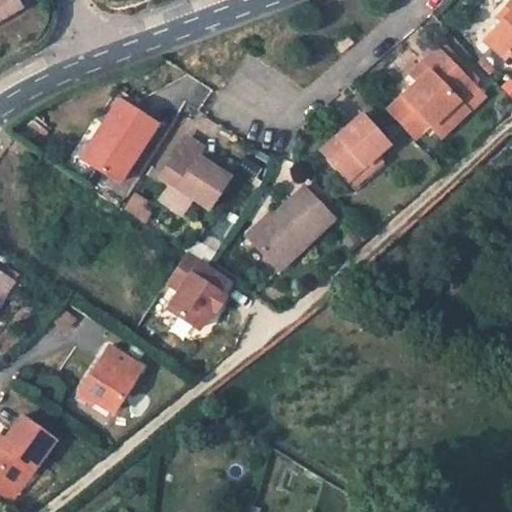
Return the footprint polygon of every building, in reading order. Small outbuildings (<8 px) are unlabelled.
[(0,0),(0,15),(26,2),(24,0),(0,0)] [(511,0),(507,0),(499,10),(504,14),(484,38),(504,55),(510,48),(511,50),(511,0)] [(477,81),(482,75),(449,45),(444,51),(477,81)] [(420,80),(392,108),(421,136),(435,123),(436,125),(463,98),(474,109),(489,93),(477,81),(444,51),(441,47),(414,74),(420,80)] [(180,97),(199,107),(209,88),(190,78),(180,97)] [(511,102),(511,81),(510,79),(500,88),(511,102)] [(155,117),(117,93),(102,118),(106,120),(83,158),(116,180),(155,117)] [(463,98),(436,125),(447,135),(474,109),(463,98)] [(393,144),(363,114),(323,150),(359,187),(386,162),(383,154),(393,144)] [(219,153),(186,131),(157,174),(165,180),(191,197),(204,206),(205,206),(228,171),(214,161),(220,153),(219,153)] [(191,197),(165,180),(155,196),(181,214),(191,197)] [(338,215),(311,185),(252,238),(281,268),(338,215)] [(144,199),(133,192),(120,212),(131,219),(144,199)] [(219,295),(228,281),(183,252),(164,282),(177,291),(164,310),(194,329),(208,309),(212,311),(222,296),(219,295)] [(0,297),(13,280),(0,271),(0,297)] [(64,309),(53,323),(66,332),(76,319),(64,309)] [(149,357),(117,336),(84,382),(117,402),(149,357)] [(1,423),(0,424),(0,482),(13,492),(63,427),(25,400),(6,426),(1,423)]
